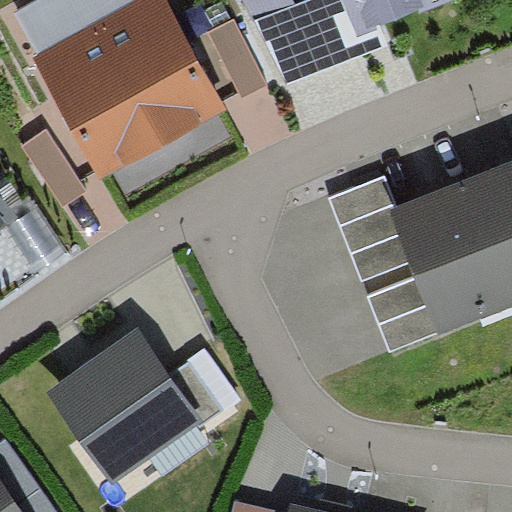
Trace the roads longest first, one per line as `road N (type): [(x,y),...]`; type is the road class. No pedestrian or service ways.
road 1 (residential): [(511,458),(347,430),(271,362),(200,205)]
road 2 (residential): [(200,205),(511,69)]
road 3 (residential): [(0,342),(200,205)]
